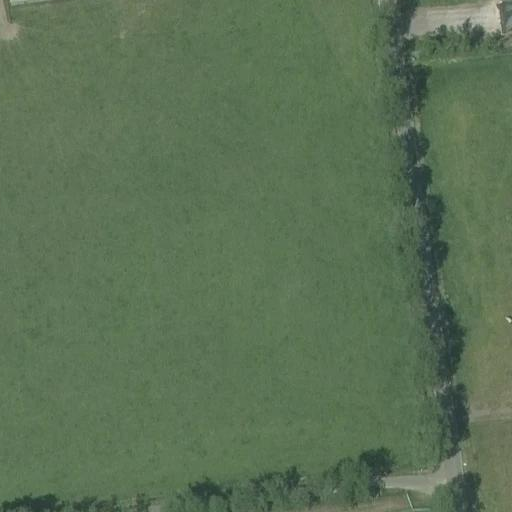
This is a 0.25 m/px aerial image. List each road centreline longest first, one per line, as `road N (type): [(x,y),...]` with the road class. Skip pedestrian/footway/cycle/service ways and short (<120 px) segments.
road 1 (unclassified): [(466,479),(397,0)]
road 2 (unclassified): [(131,511),(360,482),(466,479)]
